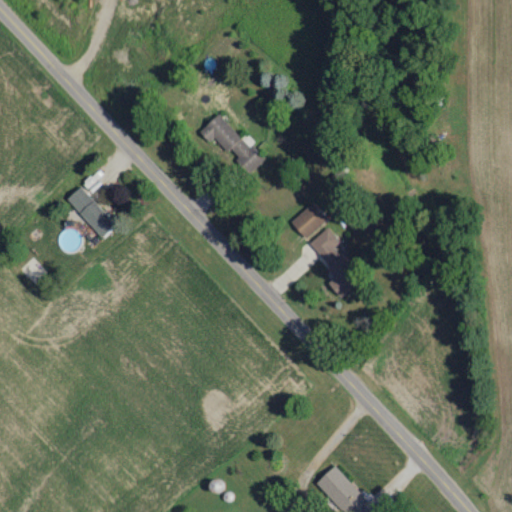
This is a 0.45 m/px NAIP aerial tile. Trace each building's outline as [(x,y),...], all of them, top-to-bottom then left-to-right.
[(218,111),(198,130),(208,141),(212,137),(247,173),(262,158),(218,111)] [(64,198),(100,238),(113,226),(77,186),(64,198)] [(288,220),(302,237),(324,219),(310,202),(288,220)] [(360,275),(332,247),(338,241),(324,226),(306,245),(335,273),(325,283),(338,297),(360,275)] [(315,482),(343,511),(375,511),(376,511),(332,465),(315,482)]
